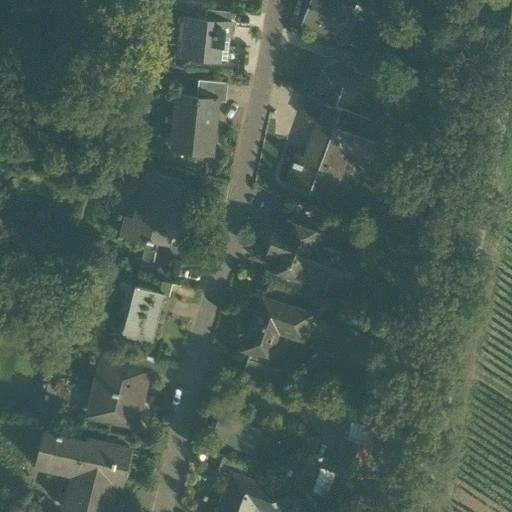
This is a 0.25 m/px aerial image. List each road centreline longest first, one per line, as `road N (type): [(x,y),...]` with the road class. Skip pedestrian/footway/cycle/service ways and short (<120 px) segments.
road 1 (residential): [(279,0),(161,511)]
road 2 (track): [(511,45),(419,511)]
